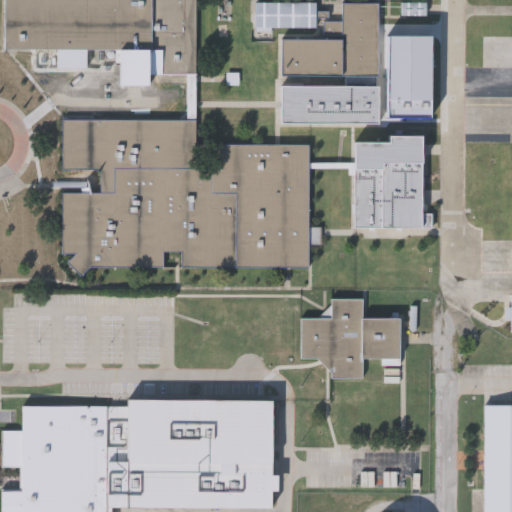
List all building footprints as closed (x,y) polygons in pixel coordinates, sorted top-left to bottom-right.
[(4,0),(4,48),(149,48),(149,74),(192,74),(198,74),(198,0),(4,0)] [(280,74),(280,38),(323,39),(323,19),(341,20),(342,1),(378,1),(378,74),(280,74)] [(317,4),(256,4),(256,30),(317,30),(317,4)] [(279,121),(279,83),(377,85),(376,122),(279,121)] [(60,118),(60,168),(100,168),(100,192),(60,192),(60,264),(308,265),(308,164),(308,144),(201,144),(201,118),(192,118),(60,118)] [(356,227),(356,164),(356,142),(390,142),(390,136),(425,136),(425,227),(356,227)] [(299,355),(299,317),(329,317),(329,297),(357,297),(361,297),(361,315),(400,315),(400,356),(361,356),(361,375),(335,375),(329,375),(329,370),(316,355),(299,355)] [(269,398),(269,506),(111,506),(111,511),(0,511),(0,488),(19,488),(19,465),(2,465),(1,428),(22,428),(22,405),(127,404),(127,398),(269,398)] [(511,511),(511,406),(486,406),(486,511),(511,511)]
